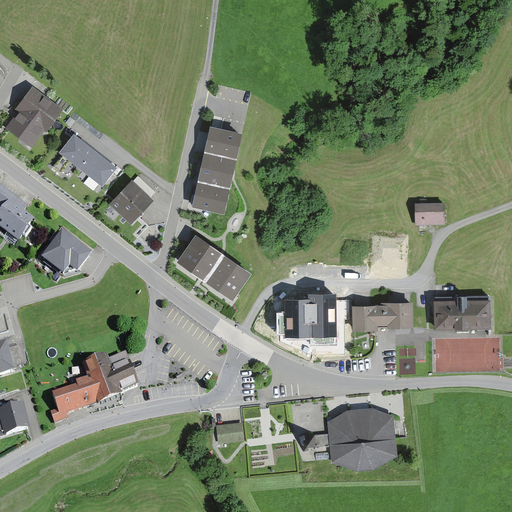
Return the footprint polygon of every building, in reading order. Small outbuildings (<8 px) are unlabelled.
[(18,111),(6,127),(33,147),(45,130),(47,132),(65,108),(32,85),(15,108),(18,111)] [(210,124),(191,205),(223,212),(242,131),(210,124)] [(74,132),(59,151),(103,184),(117,166),(74,132)] [(110,203),(132,224),(155,199),(132,179),(110,203)] [(28,208),(0,186),(0,208),(2,210),(0,213),(0,227),(20,242),(36,221),(25,212),(28,208)] [(415,202),(415,225),(444,225),(444,202),(415,202)] [(61,231),(41,258),(63,275),(69,268),(78,274),(92,255),(61,231)] [(196,236),(177,263),(233,302),(252,274),(196,236)] [(337,337),(336,295),(308,295),(308,300),(285,301),(286,339),(337,337)] [(491,298),(434,299),(434,328),(491,327),(491,298)] [(381,304),(352,305),(353,330),(377,329),(377,325),(388,325),(388,329),(414,328),(413,299),(381,300),(381,304)] [(133,331),(127,334),(129,340),(136,338),(133,331)] [(7,345),(0,346),(0,377),(15,373),(7,345)] [(57,411),(51,414),(55,425),(68,420),(67,416),(97,405),(98,407),(122,397),(121,395),(139,389),(126,356),(108,363),(106,358),(83,368),(88,380),(76,385),(77,388),(52,396),(57,411)] [(24,405),(0,411),(0,419),(1,423),(0,422),(0,438),(31,430),(24,405)] [(328,434),(299,437),(304,452),(309,450),(309,447),(330,445),(332,461),(359,471),(374,469),(398,455),(393,415),(380,411),(372,408),(348,410),(343,412),(328,421),(328,434)] [(242,422),(217,425),(219,444),(244,441),(242,422)]
